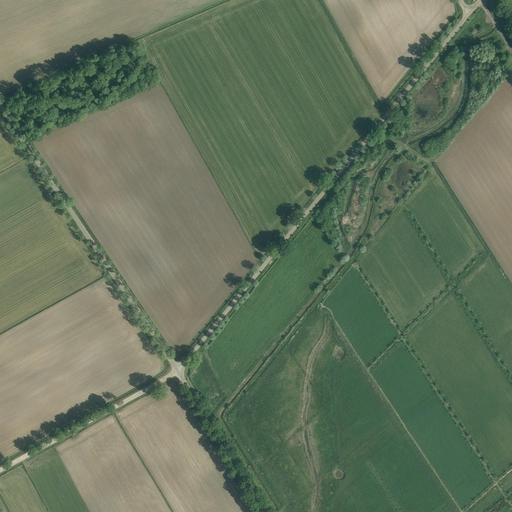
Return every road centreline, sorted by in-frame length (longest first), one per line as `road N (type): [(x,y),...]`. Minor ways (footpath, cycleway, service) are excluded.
road 1 (unclassified): [(177,370),(471,10)]
road 2 (unclassified): [(177,370),(0,105)]
road 3 (track): [(0,470),(177,370)]
road 4 (unclassified): [(262,511),(177,370)]
